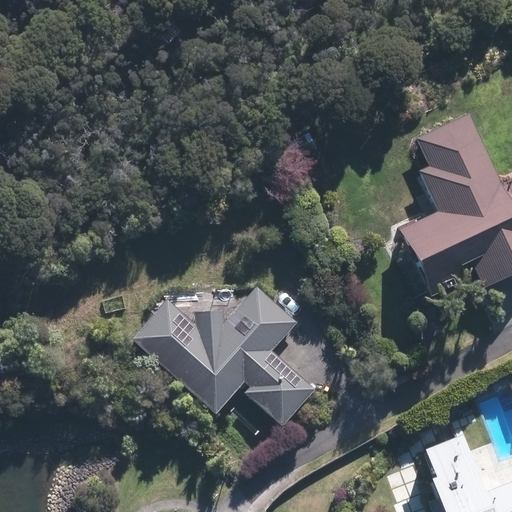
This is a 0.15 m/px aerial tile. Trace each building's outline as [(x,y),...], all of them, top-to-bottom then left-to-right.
[(511,212),(505,215),(460,117),(405,142),(419,171),(408,176),(427,216),(386,235),(417,302),(426,298),(441,291),(466,280),(472,293),(511,274),(511,212)] [(289,161),(310,151),(303,135),(282,145),(289,161)] [(250,289),(216,325),(216,314),(187,316),(188,330),(158,303),(121,343),(205,419),(235,386),(241,391),(235,397),(273,430),(308,392),(265,353),(290,325),(250,289)] [(12,344),(0,347),(0,362),(3,373),(19,368),(12,344)] [(467,499),(448,442),(405,457),(415,486),(410,488),(419,511),(511,511),(501,487),(467,499)]
